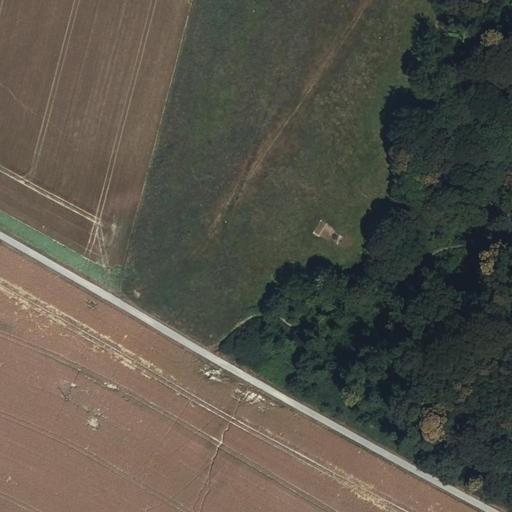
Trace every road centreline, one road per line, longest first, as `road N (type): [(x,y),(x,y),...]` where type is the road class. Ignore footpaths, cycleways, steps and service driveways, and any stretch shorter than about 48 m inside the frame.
road 1 (unclassified): [(492,511),(0,239)]
road 2 (track): [(202,354),(251,313),(356,304),(380,294),(397,281),(435,217),(464,193),(486,198),(511,224)]
